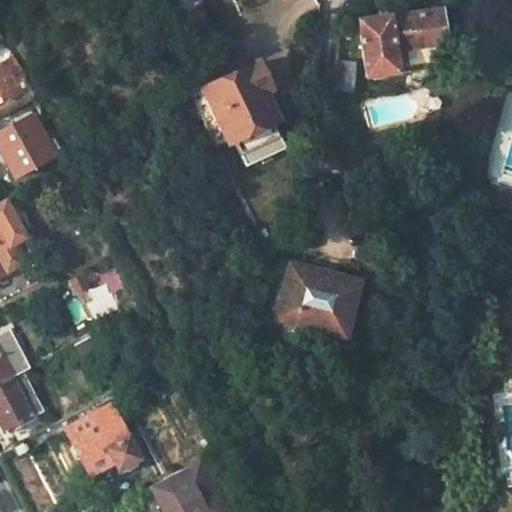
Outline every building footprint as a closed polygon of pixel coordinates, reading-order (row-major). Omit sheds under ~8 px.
[(360,21),(367,77),(451,65),(441,10),(360,21)] [(147,25),(130,31),(141,58),(157,52),(147,25)] [(0,48),(0,102),(3,108),(30,94),(4,46),(0,48)] [(349,88),(352,62),(332,60),(329,87),(349,88)] [(208,87),(203,89),(230,147),(237,144),(242,154),(279,137),(274,126),(283,123),(270,93),(274,91),(261,63),(217,83),(215,79),(206,83),(208,87)] [(33,117),(0,134),(0,156),(13,181),(55,158),(33,117)] [(443,140),(430,130),(410,152),(422,164),(443,140)] [(4,202),(0,204),(0,277),(21,267),(18,258),(17,255),(13,248),(25,242),(4,202)] [(347,338),(360,280),(291,264),(278,321),(298,325),(297,335),(320,342),(324,332),(347,338)] [(90,265),(64,279),(73,294),(98,281),(90,265)] [(0,334),(0,384),(23,373),(29,370),(9,330),(0,334)] [(43,413),(23,373),(0,384),(0,425),(4,433),(43,413)] [(140,460),(109,400),(62,426),(88,478),(114,464),(118,472),(140,460)] [(210,481),(200,462),(166,479),(177,498),(210,481)] [(24,507),(26,511),(42,511),(36,501),(24,507)]
